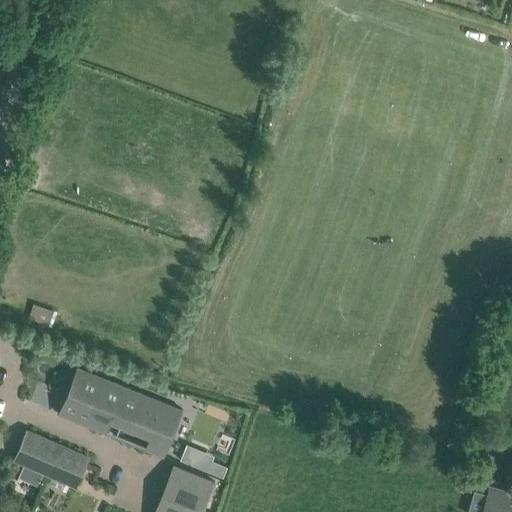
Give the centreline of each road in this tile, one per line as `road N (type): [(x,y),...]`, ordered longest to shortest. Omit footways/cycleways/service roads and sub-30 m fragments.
road 1 (residential): [(0,147),(47,0)]
road 2 (residential): [(131,460),(0,404)]
